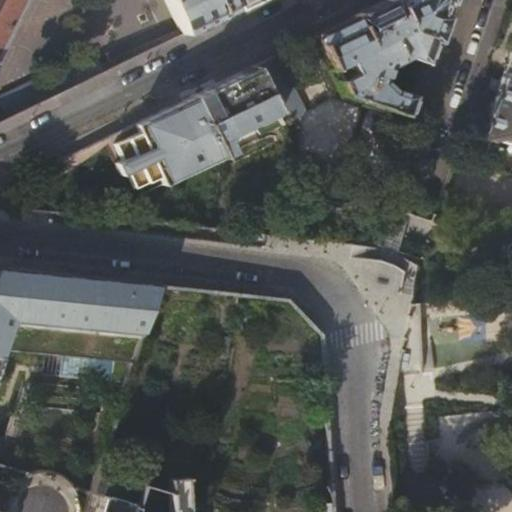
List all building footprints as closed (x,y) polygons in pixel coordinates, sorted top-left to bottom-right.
[(0,0),(0,40),(19,0),(0,0)] [(183,34),(229,12),(253,0),(165,0),(179,28),(181,28),(183,34)] [(388,0),(377,6),(312,37),(327,69),(343,61),(349,74),(333,82),(339,95),(404,117),(411,96),(390,88),(381,80),(385,66),(392,63),(395,71),(405,67),(401,59),(404,57),(422,63),(428,47),(443,0),(388,0)] [(473,157),(511,169),(511,43),(494,97),(476,91),(470,107),(464,126),(482,132),(473,157)] [(37,90),(39,94),(100,66),(95,54),(57,72),(60,78),(37,90)] [(218,156),(230,151),(224,140),(226,133),(253,121),(259,134),(281,124),(254,65),(221,81),(190,96),(218,156)] [(162,184),(218,156),(190,96),(157,112),(133,124),(137,132),(112,144),(120,160),(112,164),(118,176),(126,172),(133,188),(158,176),(162,184)] [(193,229),(214,231),(216,213),(195,210),(193,229)] [(0,354),(2,346),(63,352),(61,373),(127,380),(158,285),(111,280),(12,270),(0,268),(0,354)] [(132,511),(134,507),(133,507),(140,484),(97,470),(90,493),(100,496),(95,511),(132,511)] [(188,511),(187,476),(168,477),(170,511),(188,511)]
